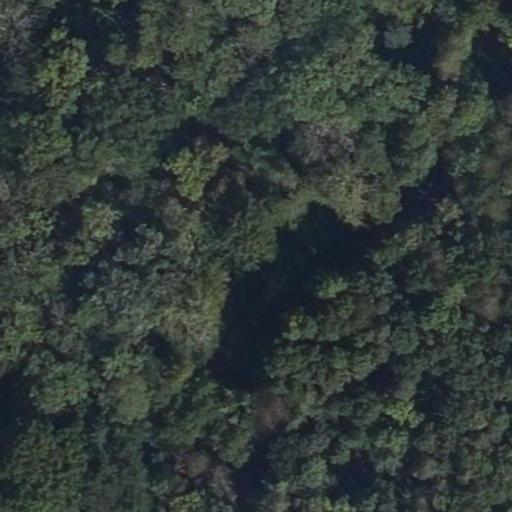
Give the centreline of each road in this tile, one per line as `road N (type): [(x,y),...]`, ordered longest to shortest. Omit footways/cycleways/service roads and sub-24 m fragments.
road 1 (track): [(511,65),(73,511)]
road 2 (track): [(243,511),(240,344),(158,0)]
